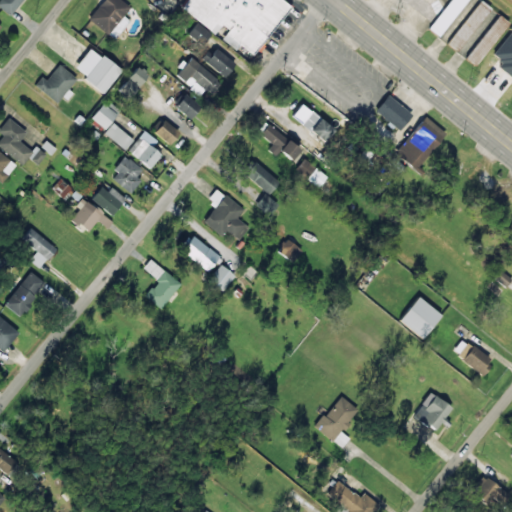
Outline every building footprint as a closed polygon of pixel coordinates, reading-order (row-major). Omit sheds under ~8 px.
[(0,0),(0,7),(10,15),(21,0),(0,0)] [(107,35),(124,16),(122,14),(129,7),(120,0),(102,0),(87,17),(107,35)] [(290,6),(282,0),(185,0),(180,7),(214,34),(222,24),(228,29),(221,39),(235,50),(239,45),(252,55),(290,6)] [(440,37),(465,0),(448,0),(429,30),(440,37)] [(490,9),(480,0),(446,42),(456,51),(490,9)] [(474,66),(509,23),(499,15),(464,58),(474,66)] [(210,34),(196,22),(187,34),(201,45),(210,34)] [(120,71),(90,47),(73,68),(103,92),(120,71)] [(212,53),(207,49),(200,60),(225,77),(234,62),(215,49),(212,53)] [(199,95),(203,89),(210,94),(220,82),(190,57),(175,75),(199,95)] [(45,80),(41,76),(34,85),(55,103),(76,78),(59,64),(45,80)] [(128,97),(147,74),(137,66),(118,89),(128,97)] [(174,107),(190,119),(200,106),(184,94),(174,107)] [(374,111),(399,130),(412,113),(386,95),(374,111)] [(116,114),(102,103),(90,118),(104,129),(116,114)] [(290,119),(325,142),(335,127),(299,104),(290,119)] [(394,153),(414,170),(445,133),(424,116),(394,153)] [(26,132),(7,117),(0,126),(0,133),(2,135),(0,137),(0,147),(22,165),(28,157),(37,164),(44,154),(35,146),(31,151),(19,141),(26,132)] [(153,133),(170,144),(179,130),(162,120),(153,133)] [(124,149),(133,140),(112,122),(104,132),(124,149)] [(267,150),(275,156),(279,151),(291,160),(299,149),(267,124),(259,134),(271,144),(267,150)] [(149,168),(161,154),(151,147),(157,141),(144,130),(127,150),(149,168)] [(0,181),(2,183),(15,163),(0,152),(0,181)] [(142,169),(125,156),(109,177),(130,193),(139,180),(136,177),(142,169)] [(294,169),(317,187),(326,176),(303,158),(294,169)] [(244,173),(267,194),(278,182),(255,161),(244,173)] [(65,200),(73,189),(59,179),(51,190),(65,200)] [(124,199),(102,183),(91,199),(112,215),(124,199)] [(243,209),(215,188),(207,200),(215,206),(203,222),(221,236),(225,230),(238,240),(248,227),(236,218),(243,209)] [(87,232),(96,220),(107,228),(112,221),(81,197),(75,206),(78,208),(70,219),(87,232)] [(55,248),(29,227),(20,239),(36,251),(29,260),(39,268),(55,248)] [(219,256),(190,233),(178,248),(207,271),(219,256)] [(277,251),(291,262),(301,250),(287,239),(277,251)] [(160,309),(180,283),(149,259),(142,268),(157,280),(144,296),(160,309)] [(221,291),(234,275),(220,264),(207,280),(221,291)] [(493,279),(505,287),(511,278),(499,270),(493,279)] [(19,316),(44,282),(29,271),(3,305),(19,316)] [(395,316),(413,292),(436,310),(418,334),(395,316)] [(0,347),(4,350),(18,330),(0,318),(0,347)] [(482,373),(491,359),(460,339),(451,353),(482,373)] [(441,420),(442,420),(451,407),(429,392),(412,416),(434,430),(441,420)] [(328,410),(324,407),(311,424),(341,447),(348,438),(340,431),(357,409),(340,396),(328,410)] [(16,462),(0,449),(0,468),(7,474),(16,462)] [(372,511),(378,504),(362,493),(359,497),(336,480),(327,494),(340,503),(333,511),(372,511)]
